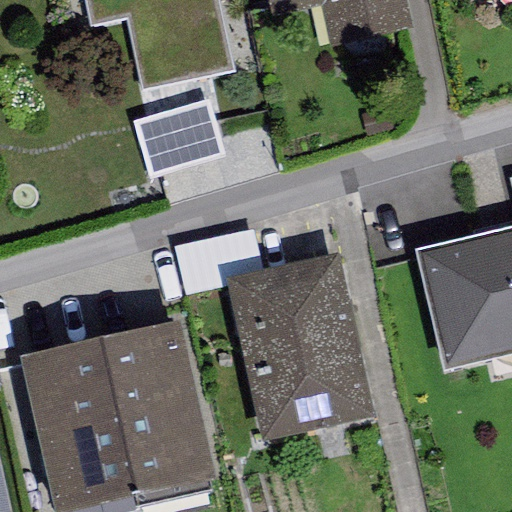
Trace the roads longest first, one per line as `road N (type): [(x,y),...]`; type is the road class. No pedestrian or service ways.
road 1 (residential): [(0,267),(511,116)]
road 2 (unknown): [(439,137),(408,0)]
